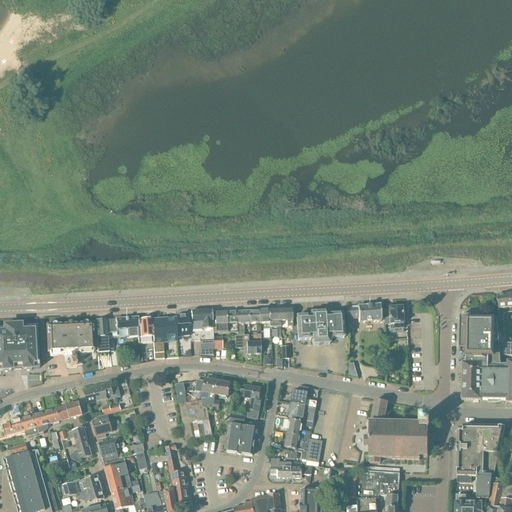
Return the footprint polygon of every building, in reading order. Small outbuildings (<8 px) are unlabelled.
[(511,308),(511,294),(498,296),(498,301),(497,301),(498,310),(511,308)] [(381,322),(381,316),(380,306),(347,308),(347,318),(347,320),(358,319),(359,324),(381,322)] [(389,318),(385,318),(385,326),(389,326),(389,331),(403,330),(403,325),(402,313),(404,313),(403,309),(402,309),(402,308),(388,309),(389,318)] [(281,337),(281,322),(280,311),(269,312),(269,323),(271,323),(271,328),(277,328),(277,337),(281,337)] [(281,322),(287,322),(287,329),(292,329),(292,321),(292,311),(280,311),(281,322)] [(190,337),(191,343),(200,342),(200,351),(214,350),(213,340),(213,334),(213,323),(212,323),(212,312),(191,313),(191,323),(189,324),(190,337)] [(260,333),(260,325),(259,312),(248,313),(249,325),(256,325),(256,333),(260,333)] [(269,312),(259,312),(260,325),(263,325),(263,330),(271,330),(271,328),(271,323),(269,323),(269,312)] [(311,313),(311,317),(311,318),(309,318),(309,317),(296,318),(298,342),(310,341),(310,340),(312,340),(312,346),(329,345),(329,339),(331,339),(331,340),(344,339),(342,315),(325,316),(325,317),(323,317),(323,312),(311,313)] [(237,313),(226,314),(227,334),(227,330),(238,330),(237,313)] [(238,331),(238,336),(244,336),(244,325),(249,325),(248,313),(237,313),(238,330),(238,331)] [(215,323),(213,323),(213,334),(223,334),(227,334),(226,314),(215,314),(215,323)] [(500,356),(499,344),(497,321),(489,321),(489,315),(460,317),(459,350),(466,350),(466,364),(462,364),(461,401),(482,401),(482,400),(506,401),(506,404),(511,404),(511,362),(507,362),(507,363),(505,363),(505,362),(501,362),(500,356)] [(178,338),(190,337),(189,324),(188,316),(176,316),(178,338)] [(120,340),(120,339),(138,338),(137,332),(139,331),(138,322),(138,319),(116,320),(116,321),(107,321),(108,341),(120,340)] [(162,320),(151,321),(153,344),(154,355),(155,355),(155,360),(163,359),(162,354),(163,354),(162,343),(164,343),(171,343),(177,342),(177,334),(176,319),(162,320)] [(103,321),(102,321),(95,321),(96,339),(97,353),(109,353),(108,341),(107,321),(106,321),(103,321)] [(139,331),(137,332),(138,338),(138,343),(138,345),(144,345),(151,344),(153,344),(151,321),(149,321),(138,322),(139,331)] [(46,326),(47,353),(69,352),(71,360),(70,361),(72,367),(77,366),(76,361),(79,361),(79,352),(95,351),(94,324),(46,326)] [(0,329),(0,371),(2,371),(2,372),(11,372),(11,371),(12,370),(12,369),(21,369),(21,370),(22,370),(22,371),(31,371),(31,369),(39,369),(37,327),(21,328),(21,326),(4,327),(4,329),(0,329)] [(235,337),(235,340),(235,349),(243,349),(243,347),(245,347),(245,355),(247,355),(247,356),(261,355),(261,343),(248,343),(248,336),(244,336),(238,336),(235,337)] [(223,350),(222,340),(213,340),(214,350),(223,350)] [(511,344),(499,344),(500,356),(511,356),(511,344)] [(139,355),(128,356),(129,364),(140,363),(139,355)] [(205,380),(204,390),(203,394),(215,396),(217,382),(205,380)] [(230,385),(217,382),(215,396),(228,398),(230,385)] [(207,407),(203,408),(202,401),(196,403),(192,383),(175,386),(186,442),(212,436),(207,409),(212,410),(214,402),(208,401),(207,407)] [(85,393),(88,405),(108,400),(108,399),(113,397),(110,386),(85,393)] [(248,388),(246,387),(246,391),(242,391),(241,397),(245,397),(244,399),(251,400),(247,419),(257,421),(261,401),(259,401),(261,390),(253,389),(253,387),(248,387),(248,388)] [(291,405),(316,409),(317,404),(307,401),(308,394),(293,392),(291,405)] [(428,458),(428,449),(432,449),(432,454),(433,454),(434,432),(433,432),(433,437),(428,437),(428,428),(430,428),(430,418),(420,418),(420,425),(384,424),(388,403),(375,401),(371,424),(370,424),(369,437),(364,437),(364,447),(369,447),(369,460),(370,460),(370,465),(380,465),(380,460),(420,461),(420,458),(428,458)] [(212,410),(207,409),(208,413),(211,413),(217,414),(218,411),(219,403),(214,402),(212,410)] [(79,403),(67,407),(70,419),(83,416),(79,403)] [(309,414),(307,422),(313,423),(314,420),(315,414),(315,413),(316,409),(291,405),(289,418),(303,420),(304,413),(309,414)] [(110,407),(107,408),(102,409),(104,415),(120,411),(119,406),(110,408),(109,407),(110,407)] [(67,407),(44,413),(48,425),(54,424),(54,425),(59,424),(59,422),(70,419),(67,407)] [(47,426),(48,425),(44,413),(33,416),(37,429),(39,435),(44,433),(48,429),(47,426)] [(231,415),(230,423),(245,426),(246,418),(231,415)] [(27,438),(39,435),(37,429),(33,416),(22,419),(25,432),(27,438)] [(112,433),(108,418),(93,422),(97,437),(112,433)] [(25,432),(22,419),(10,423),(11,428),(5,430),(7,436),(13,434),(13,435),(23,433),(25,432)] [(290,421),(287,434),(310,438),(310,433),(301,431),(303,423),(290,421)] [(229,425),(227,435),(227,439),(229,439),(227,453),(252,457),(255,443),(257,443),(259,429),(229,425)] [(457,454),(499,455),(500,451),(505,428),(458,427),(458,432),(458,445),(457,445),(457,454)] [(505,428),(500,451),(511,453),(511,429),(505,428)] [(84,429),(73,432),(68,433),(70,440),(75,439),(77,446),(88,443),(84,429)] [(58,441),(57,434),(51,435),(53,442),(56,452),(60,451),(58,441)] [(310,438),(287,434),(285,448),(296,450),(295,452),(302,453),(307,454),(309,443),(310,438)] [(122,458),(120,451),(118,440),(99,445),(104,463),(113,461),(122,458)] [(310,443),(309,443),(307,454),(305,464),(305,466),(307,467),(307,462),(312,463),(312,462),(319,463),(323,443),(310,441),(310,443)] [(92,457),(88,443),(77,446),(79,453),(74,454),(71,459),(79,463),(82,462),(82,460),(92,457)] [(12,456),(28,452),(26,445),(10,449),(11,452),(12,456)] [(136,446),(130,448),(132,456),(136,455),(138,455),(145,453),(143,445),(136,447),(136,446)] [(172,447),(165,449),(171,474),(175,495),(177,505),(177,511),(180,511),(186,511),(185,503),(189,503),(186,480),(184,471),(181,472),(178,473),(173,452),(172,447)] [(152,464),(167,461),(164,448),(149,452),(152,464)] [(58,511),(57,507),(50,483),(45,484),(35,452),(3,461),(17,511),(58,511)] [(144,454),(136,456),(138,465),(146,463),(144,454)] [(472,477),(477,477),(478,476),(494,476),(499,455),(457,454),(457,477),(458,477),(472,477)] [(50,464),(45,465),(48,474),(61,471),(70,469),(68,461),(59,463),(58,460),(50,462),(50,464)] [(109,482),(129,476),(126,465),(125,460),(104,466),(109,482)] [(277,479),(291,480),(291,464),(280,464),(280,461),(271,460),(271,476),(277,476),(277,479)] [(69,463),(71,472),(77,470),(76,464),(72,462),(69,463)] [(302,464),(291,464),(291,480),(302,480),(302,476),(311,476),(312,467),(307,467),(305,466),(305,464),(302,464)] [(359,479),(357,500),(376,500),(379,500),(379,497),(386,497),(386,498),(387,498),(386,511),(385,511),(384,511),(397,511),(398,510),(400,475),(359,472),(359,474),(359,479)] [(130,489),(132,488),(132,487),(139,485),(138,482),(131,484),(129,476),(109,482),(112,494),(130,489)] [(477,500),(478,500),(478,501),(482,501),(482,500),(489,500),(493,479),(494,476),(478,476),(477,477),(477,500)] [(74,484),(61,487),(64,499),(72,497),(77,496),(101,489),(98,477),(93,478),(88,480),(80,482),(79,481),(74,483),(74,484)] [(351,500),(357,500),(359,479),(352,478),(351,500)] [(499,511),(500,509),(504,487),(505,481),(493,479),(489,500),(486,511),(499,511)] [(510,511),(511,504),(511,487),(506,487),(505,487),(504,487),(500,509),(499,511),(510,511)] [(101,489),(77,496),(78,502),(85,500),(86,506),(104,500),(101,489)] [(135,507),(134,503),(130,489),(112,494),(116,511),(123,511),(123,510),(135,507)] [(161,493),(158,494),(161,501),(162,507),(167,507),(167,511),(177,511),(176,507),(173,491),(161,493)] [(326,511),(326,506),(327,491),(301,491),(301,505),(300,505),(299,511),(326,511)] [(269,506),(269,511),(273,511),(281,511),(279,495),(268,496),(269,506)] [(467,497),(457,496),(456,504),(455,511),(486,511),(489,500),(482,500),(482,501),(478,501),(478,500),(477,500),(477,504),(467,504),(467,497)] [(357,507),(357,511),(377,511),(376,500),(357,500),(357,507)] [(147,511),(167,511),(167,507),(162,507),(161,501),(145,504),(147,511)] [(253,511),(252,503),(245,504),(245,507),(234,509),(234,511),(253,511)]
